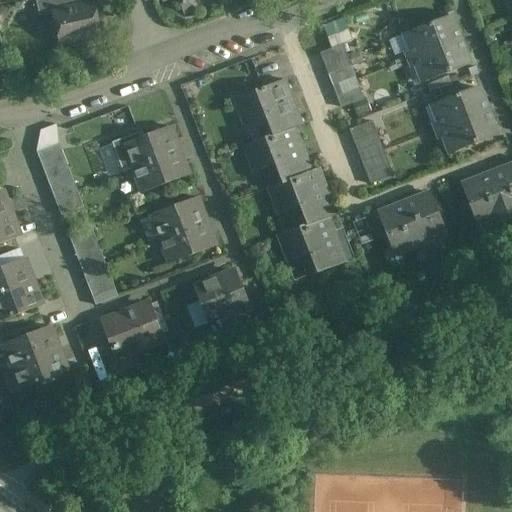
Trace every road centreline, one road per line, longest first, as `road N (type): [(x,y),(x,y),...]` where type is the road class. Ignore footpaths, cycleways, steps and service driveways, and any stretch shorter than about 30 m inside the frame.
road 1 (residential): [(334,0),(198,55),(158,59)]
road 2 (residential): [(158,59),(0,122)]
